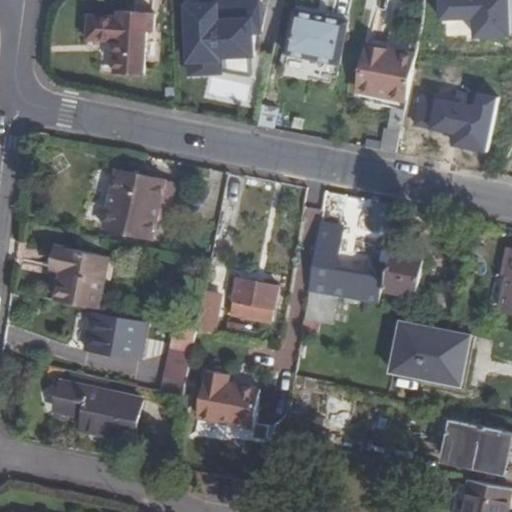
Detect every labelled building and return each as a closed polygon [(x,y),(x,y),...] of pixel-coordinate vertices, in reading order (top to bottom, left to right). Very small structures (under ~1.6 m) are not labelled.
[(441,0),(442,5),(437,6),(437,38),(467,36),(505,27),(503,17),(508,16),(505,0),(441,0)] [(353,22),(299,11),(289,52),(343,64),(353,22)] [(112,39),(112,43),(113,54),(116,54),(115,73),(145,74),(147,31),(154,31),(155,12),(117,12),(117,17),(88,17),(87,43),(103,43),(103,39),(112,39)] [(253,44),(232,42),(231,62),(195,59),(191,92),(249,97),(253,44)] [(365,91),(413,100),(421,61),(395,56),(395,51),(375,47),(365,91)] [(267,108),(263,128),(278,131),(282,111),(267,108)] [(166,181),(118,170),(106,228),(153,238),(166,181)] [(402,208),(377,202),(373,227),(397,232),(402,208)] [(322,239),(320,239),(311,289),(381,304),(387,271),(366,267),(363,281),(330,275),(339,216),(327,213),(322,239)] [(65,271),(57,302),(101,311),(112,258),(65,247),(60,270),(65,271)] [(393,255),(385,294),(420,300),(427,261),(393,255)] [(281,287),(240,279),(234,311),(257,315),(259,307),(277,311),(281,287)] [(335,324),(340,298),(311,292),(306,318),(335,324)] [(199,328),(215,333),(222,297),(205,294),(199,328)] [(146,325),(94,315),(87,351),(139,362),(146,325)] [(461,380),(469,336),(404,323),(394,374),(427,380),(428,373),(461,380)] [(161,391),(186,397),(186,389),(198,333),(174,327),(161,391)] [(428,373),(427,380),(465,387),(474,337),(469,336),(461,380),(428,373)] [(232,373),(208,369),(199,417),(254,428),(262,389),(231,383),(232,373)] [(93,417),(91,431),(136,441),(145,400),(66,382),(60,410),(87,415),(93,417)] [(93,417),(87,415),(84,429),(91,431),(93,417)] [(442,421),(436,454),(499,466),(506,434),(442,421)] [(499,466),(436,454),(433,464),(509,479),(511,464),(511,434),(506,434),(499,466)] [(276,489),(281,460),(272,458),(266,486),(276,489)] [(509,511),(511,498),(511,490),(473,482),(467,511),(509,511)]
